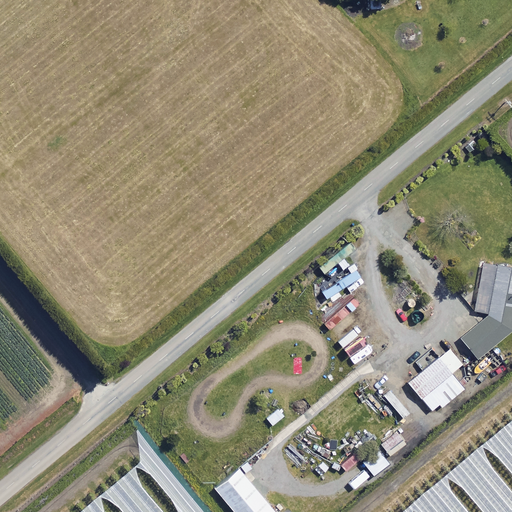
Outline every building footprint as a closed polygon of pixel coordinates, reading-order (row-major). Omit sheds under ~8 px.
[(322,271),(335,261),(340,268),(348,262),(342,255),(353,246),(348,240),(317,264),(322,271)] [(511,317),(511,266),(482,260),(471,308),(487,312),(459,336),(476,357),(510,328),(511,317)] [(352,262),(345,266),(348,271),(321,289),(325,296),(359,273),(352,262)] [(425,314),(418,305),(398,320),(405,329),(425,314)] [(460,361),(447,346),(406,380),(432,411),(462,386),(456,378),(462,373),(455,365),(460,361)] [(508,364),(501,355),(485,367),(492,376),(508,364)] [(282,414),(277,407),(265,416),(271,423),(282,414)] [(387,460),(376,446),(357,462),(369,476),(387,460)] [(276,511),(237,465),(213,485),(235,511),(276,511)]
